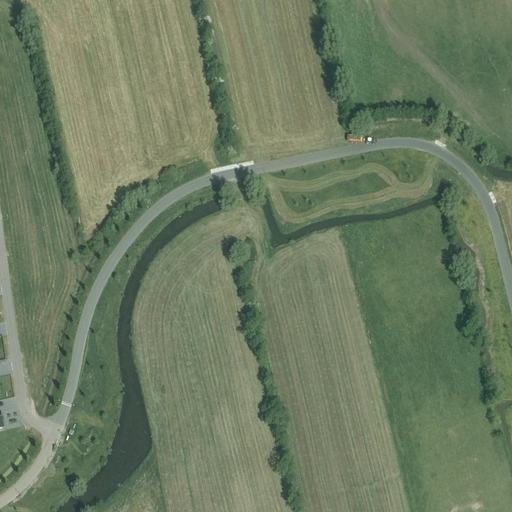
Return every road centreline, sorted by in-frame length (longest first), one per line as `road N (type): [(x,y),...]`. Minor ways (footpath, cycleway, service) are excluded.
road 1 (unclassified): [(51,441),(83,321),(105,272),(158,210),(203,183),(418,144),(459,167),(487,203),(511,295)]
road 2 (residential): [(51,441),(22,396),(0,247)]
